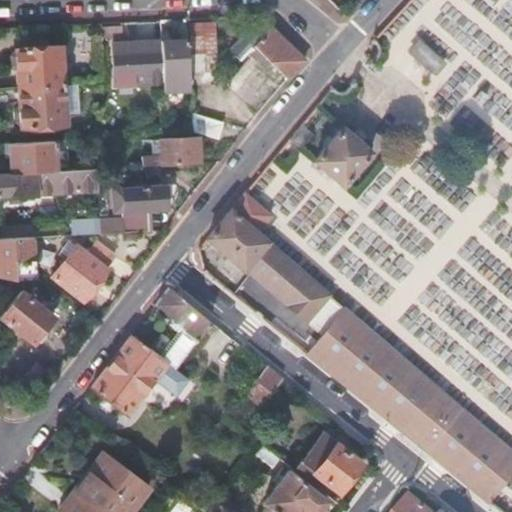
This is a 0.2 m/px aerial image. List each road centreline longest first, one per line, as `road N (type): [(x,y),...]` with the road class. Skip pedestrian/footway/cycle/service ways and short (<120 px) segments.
road 1 (residential): [(406,460),(168,260)]
road 2 (residential): [(348,44),(168,260)]
road 3 (residential): [(168,260),(19,452)]
